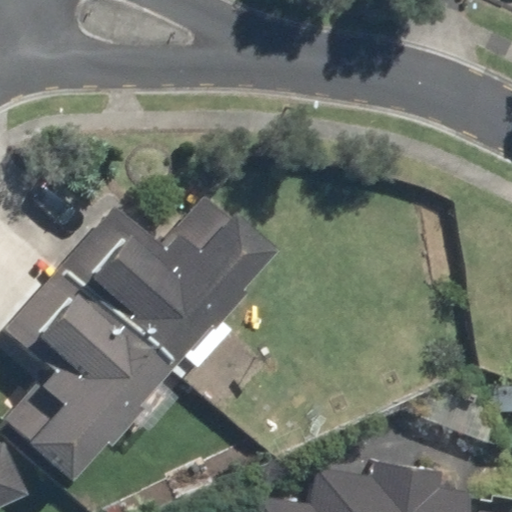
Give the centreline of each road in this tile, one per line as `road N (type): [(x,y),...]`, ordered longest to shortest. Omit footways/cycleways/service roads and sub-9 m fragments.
road 1 (residential): [(396,73),(96,70),(0,88)]
road 2 (residential): [(178,0),(396,73)]
road 3 (residential): [(511,118),(396,73)]
